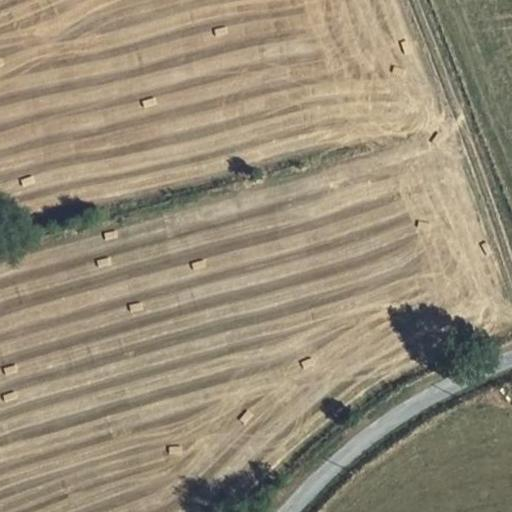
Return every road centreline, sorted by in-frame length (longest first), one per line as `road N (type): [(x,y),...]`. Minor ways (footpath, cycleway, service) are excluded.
road 1 (track): [(511,280),(412,0)]
road 2 (unclassified): [(285,511),(364,443),(455,385),(511,361)]
